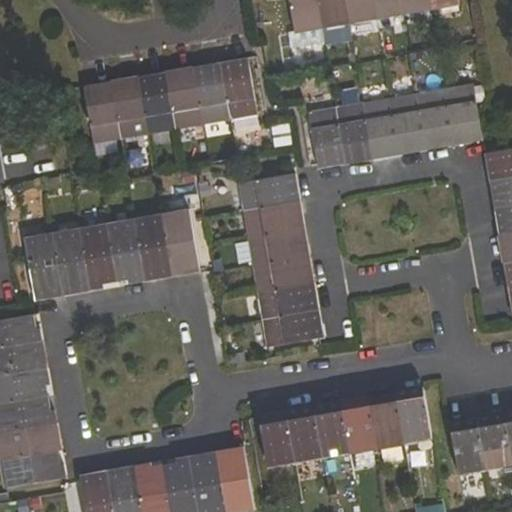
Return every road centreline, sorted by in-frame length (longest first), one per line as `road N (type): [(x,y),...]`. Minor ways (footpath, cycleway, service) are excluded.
road 1 (residential): [(182,287),(50,311),(75,450),(207,426),(200,386)]
road 2 (residential): [(430,261),(477,253),(460,158),(310,185),(327,280)]
road 3 (residential): [(447,354),(420,349),(200,386)]
road 4 (residential): [(64,0),(84,21),(115,33),(179,22),(207,0)]
